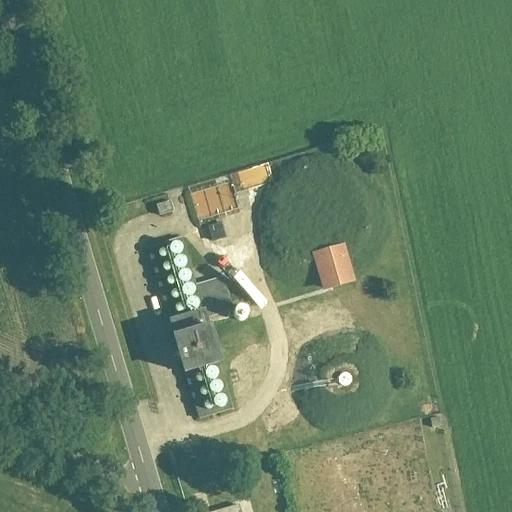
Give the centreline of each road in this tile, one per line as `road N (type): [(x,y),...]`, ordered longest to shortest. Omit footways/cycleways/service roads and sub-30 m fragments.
road 1 (tertiary): [(6,0),(151,496)]
road 2 (residential): [(0,426),(151,496)]
